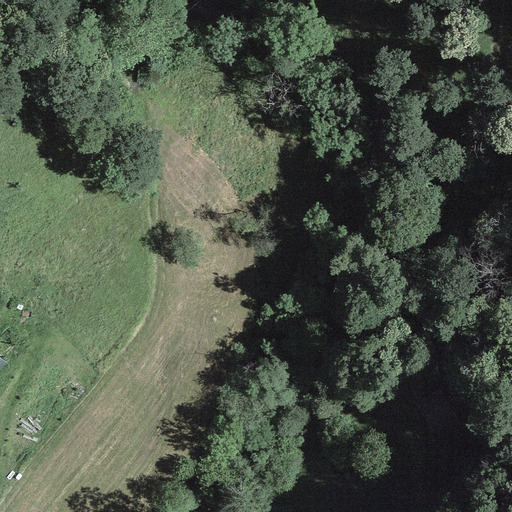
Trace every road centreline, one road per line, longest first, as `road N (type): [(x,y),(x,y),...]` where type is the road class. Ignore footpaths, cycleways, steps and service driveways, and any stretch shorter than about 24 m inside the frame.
road 1 (track): [(0,509),(132,346),(158,285),(152,117),(61,0)]
road 2 (track): [(497,0),(475,367)]
